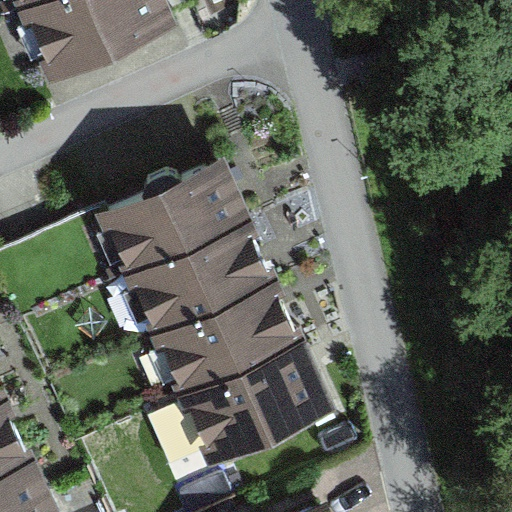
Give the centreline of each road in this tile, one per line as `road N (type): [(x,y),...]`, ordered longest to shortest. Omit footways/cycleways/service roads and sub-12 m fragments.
road 1 (residential): [(417,511),(300,25)]
road 2 (residential): [(0,155),(300,25)]
